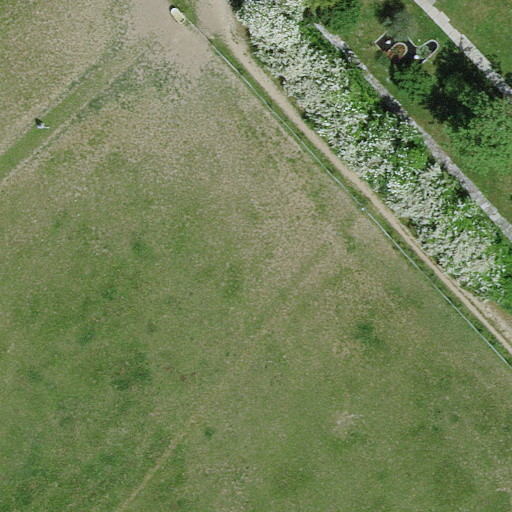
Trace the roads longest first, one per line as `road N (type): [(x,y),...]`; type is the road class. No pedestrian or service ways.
road 1 (track): [(511,326),(251,47),(229,0)]
road 2 (motorway): [(511,379),(212,511)]
